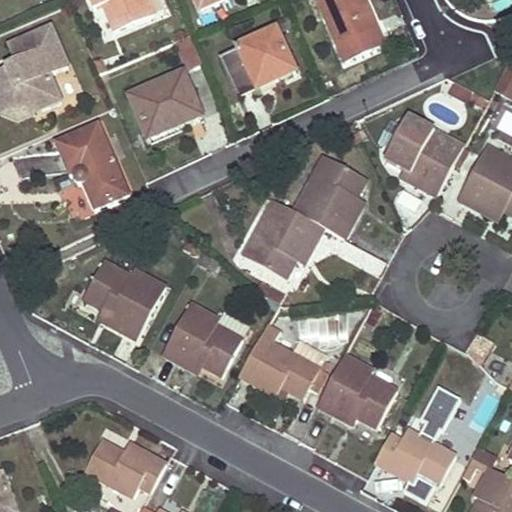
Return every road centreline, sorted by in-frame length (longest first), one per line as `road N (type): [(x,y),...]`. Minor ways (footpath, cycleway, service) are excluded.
road 1 (residential): [(34,395),(75,384),(127,392),(361,511)]
road 2 (residential): [(181,183),(425,70),(440,53),(422,0)]
road 3 (residential): [(511,269),(459,236),(433,236),(415,248),(402,273),(407,297),(433,318),(459,317),(496,282)]
